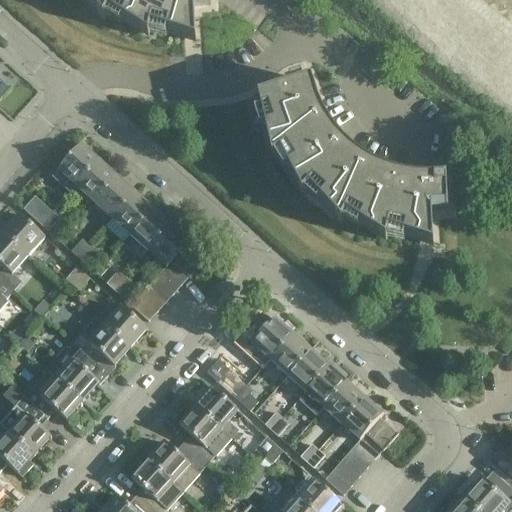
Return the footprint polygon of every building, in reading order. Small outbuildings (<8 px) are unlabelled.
[(84,0),(104,23),(110,13),(118,20),(128,25),(138,27),(149,26),(159,23),(169,18),(176,10),(182,1),(192,1),(192,8),(211,7),(210,0),(84,0)] [(0,103),(12,90),(0,79),(0,103)] [(448,210),(447,182),(427,183),(428,185),(413,184),(403,182),(393,179),(382,175),(368,168),(365,174),(356,168),(346,161),(341,156),(333,147),(326,139),(322,132),(318,126),(313,115),(308,99),(316,97),(312,84),(303,87),(301,80),(290,84),(292,90),(259,101),(261,109),(262,115),(270,112),(275,128),(267,131),(273,161),(287,152),(296,166),(289,171),(303,198),(314,186),(327,197),(321,203),(342,227),(347,216),(368,226),(383,231),(394,233),(406,235),(421,237),(419,205),(431,204),(432,211),(448,210)] [(83,147),(59,174),(77,189),(100,163),(83,147)] [(100,163),(77,189),(95,205),(118,179),(100,163)] [(118,179),(95,205),(112,221),(136,195),(118,179)] [(136,195),(112,221),(131,238),(154,211),(136,195)] [(35,199),(34,201),(24,212),(42,228),(54,215),(35,199)] [(154,211),(131,238),(149,254),(172,227),(154,211)] [(54,215),(42,228),(48,234),(60,221),(54,215)] [(44,242),(17,219),(1,236),(28,260),(44,242)] [(191,244),(172,227),(149,254),(167,270),(172,264),(186,249),(191,244)] [(28,260),(1,236),(0,237),(0,283),(13,295),(21,287),(12,279),(28,260)] [(84,242),(72,256),(78,260),(89,247),(84,242)] [(89,247),(78,260),(85,266),(96,253),(89,247)] [(204,265),(186,249),(172,264),(189,281),(190,281),(204,265)] [(167,270),(163,274),(181,290),(189,281),(172,264),(167,270)] [(74,287),(84,276),(77,270),(67,281),(74,287)] [(163,274),(155,283),(173,299),(181,290),(163,274)] [(113,293),(125,281),(118,275),(106,287),(113,293)] [(80,293),(89,283),(90,281),(84,276),(74,287),(80,293)] [(113,293),(120,299),(131,286),(125,281),(113,293)] [(13,295),(0,283),(0,311),(6,305),(5,304),(13,295)] [(155,283),(147,292),(165,308),(173,299),(155,283)] [(147,292),(139,301),(157,317),(165,308),(147,292)] [(139,301),(131,310),(149,326),(157,317),(139,301)] [(147,334),(121,311),(105,328),(131,352),(147,334)] [(131,352),(105,328),(96,320),(77,341),(72,337),(68,342),(72,346),(72,347),(96,369),(104,361),(115,370),(131,352)] [(251,348),(267,362),(269,364),(292,338),(274,322),(251,348)] [(310,354),(292,338),(269,364),(287,380),(310,354)] [(96,369),(72,347),(63,356),(72,364),(57,382),(84,406),(99,389),(88,378),(96,369)] [(310,354),(287,380),(305,396),(329,370),(310,354)] [(318,418),(323,412),(346,385),(329,370),(305,396),(300,402),(318,418)] [(236,401),(247,388),(229,372),(218,385),(236,401)] [(31,392),(24,400),(48,422),(55,414),(67,424),(84,406),(57,382),(40,400),(31,392)] [(365,402),(346,385),(323,412),(342,428),(365,402)] [(236,401),(251,414),(259,405),(251,397),(254,394),(247,388),(236,401)] [(238,416),(212,392),(196,409),(231,441),(238,433),(230,425),(238,416)] [(40,431),(48,422),(24,400),(0,426),(0,427),(9,435),(36,459),(51,442),(40,431)] [(365,402),(342,428),(360,444),(365,438),(380,421),(383,418),(365,402)] [(231,441),(196,409),(179,428),(191,438),(183,446),(207,468),(231,441)] [(277,415),(265,428),(272,433),(283,421),(277,415)] [(283,421),(272,433),(279,440),(290,427),(283,421)] [(399,437),(380,421),(365,438),(383,454),(384,454),(399,437)] [(0,444),(0,475),(7,467),(19,478),(36,459),(9,435),(0,444)] [(360,444),(357,446),(375,462),(383,454),(365,438),(360,444)] [(277,448),(267,440),(251,458),(260,466),(265,461),(277,448)] [(164,445),(148,463),(184,495),(207,468),(183,446),(176,455),(164,445)] [(357,446),(349,456),(367,471),(375,462),(357,446)] [(308,466),(319,453),(312,447),(301,460),(308,466)] [(277,448),(265,461),(272,467),(283,454),(277,448)] [(308,466),(314,472),(326,459),(319,453),(308,466)] [(349,456),(342,465),(359,480),(367,471),(349,456)] [(168,511),(184,495),(148,463),(132,481),(143,491),(135,500),(148,511),(168,511)] [(342,465),(334,474),(351,489),(359,480),(342,465)] [(343,499),(351,489),(334,474),(325,483),(343,499)] [(511,511),(511,491),(498,480),(490,489),(481,482),(464,501),(476,511),(511,511)] [(336,511),(341,507),(314,483),(297,502),(308,511),(336,511)] [(254,506),(262,511),(268,511),(275,503),(262,494),(254,506)] [(116,499),(103,511),(148,511),(135,500),(127,509),(116,499)] [(476,511),(464,501),(454,511),(476,511)] [(273,511),(272,511),(308,511),(297,502),(288,511),(273,511)]
